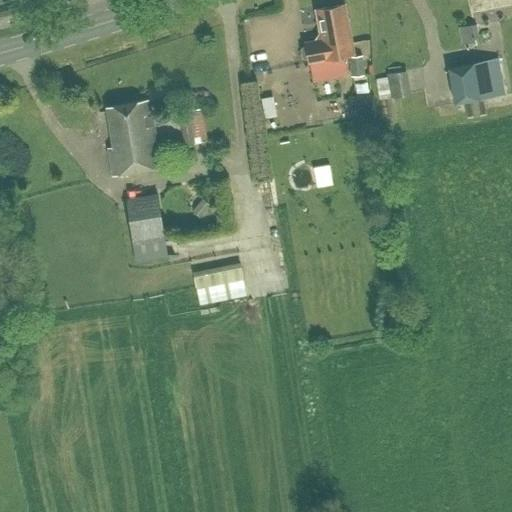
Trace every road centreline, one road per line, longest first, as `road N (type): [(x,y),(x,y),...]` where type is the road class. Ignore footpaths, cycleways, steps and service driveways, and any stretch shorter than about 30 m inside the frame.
road 1 (track): [(313,511),(277,295)]
road 2 (secondary): [(0,54),(183,0)]
